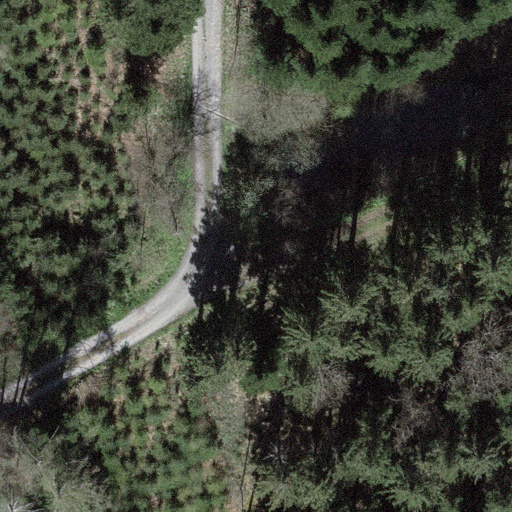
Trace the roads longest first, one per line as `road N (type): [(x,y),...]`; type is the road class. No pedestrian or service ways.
road 1 (track): [(0,409),(167,319),(221,213),(203,0)]
road 2 (track): [(167,319),(349,258),(511,156)]
